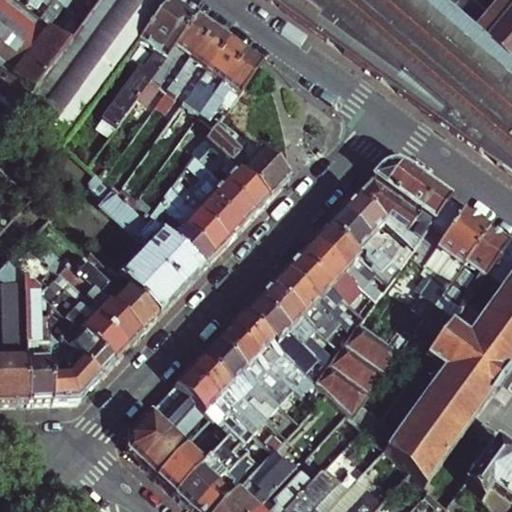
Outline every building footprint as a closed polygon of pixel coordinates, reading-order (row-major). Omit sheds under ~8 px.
[(123,66),(170,3),(166,0),(104,0),(98,8),(84,26),(76,37),(74,40),(64,53),(29,100),(21,112),(62,150),(123,66)] [(67,0),(55,0),(53,3),(61,9),(67,0)] [(79,0),(67,0),(61,9),(69,15),(79,0)] [(98,8),(104,0),(79,0),(69,15),(76,20),(90,2),(98,8)] [(511,0),(505,0),(473,33),(437,5),(441,0),(267,0),(511,177),(511,0)] [(29,100),(64,53),(50,42),(34,29),(19,17),(0,2),(0,76),(7,82),(29,100)] [(90,2),(76,20),(80,23),(84,26),(98,8),(90,2)] [(196,22),(170,3),(123,66),(136,76),(100,125),(102,127),(114,136),(137,104),(142,96),(196,22)] [(50,42),(59,29),(43,17),(34,29),(50,42)] [(212,33),(196,22),(142,96),(152,103),(173,74),(179,78),(212,33)] [(76,37),(84,26),(80,23),(72,34),(76,37)] [(64,53),(74,40),(59,29),(50,42),(64,53)] [(188,84),(195,90),(228,45),(212,33),(179,78),(154,112),(163,119),(188,84)] [(228,45),(195,90),(181,110),(190,117),(205,96),(212,101),(244,57),(228,45)] [(261,68),(244,57),(212,101),(197,122),(206,129),(221,109),(228,113),(261,68)] [(29,100),(7,82),(0,91),(0,102),(18,117),(21,112),(29,100)] [(146,111),(152,103),(142,96),(137,104),(146,111)] [(268,206),(289,183),(260,156),(256,153),(219,125),(204,145),(222,163),(235,175),(268,206)] [(114,136),(102,127),(96,136),(108,144),(114,136)] [(221,189),(254,220),(268,206),(235,175),(222,163),(216,170),(204,159),(197,166),(221,189)] [(214,197),(208,203),(241,234),(254,220),(221,189),(197,166),(193,162),(186,171),(214,197)] [(380,174),(371,183),(432,228),(449,205),(405,173),(402,172),(396,170),(392,170),(386,171),(380,174)] [(355,201),(384,229),(406,251),(411,256),(431,230),(432,228),(371,183),(355,201)] [(181,232),(213,263),(227,248),(178,202),(169,194),(163,203),(187,226),(181,232)] [(178,202),(227,248),(241,234),(208,203),(202,210),(185,194),(178,202)] [(157,322),(200,277),(146,227),(131,213),(113,197),(108,202),(118,212),(109,221),(145,254),(117,284),(157,322)] [(384,229),(355,201),(340,216),(399,274),(411,256),(406,251),(401,255),(386,241),(383,240),(380,241),(376,237),(384,229)] [(488,234),(449,205),(432,228),(431,230),(445,240),(421,272),(432,280),(418,300),(433,310),(441,299),(488,234)] [(200,277),(213,263),(181,232),(174,239),(158,223),(164,216),(158,210),(146,227),(200,277)] [(340,216),(325,232),(354,260),(362,252),(366,257),(365,260),(366,263),(380,277),(376,282),(386,291),(399,274),(340,216)] [(311,246),(360,294),(374,308),(380,299),(351,271),(358,264),(354,260),(325,232),(311,246)] [(486,280),(509,249),(488,234),(441,299),(461,314),(463,311),(486,280)] [(298,261),(330,293),(336,286),(353,302),(360,294),(311,246),(298,261)] [(511,251),(509,249),(486,280),(504,293),(481,324),(463,311),(461,314),(425,364),(443,377),(384,456),(393,465),(422,493),(511,369),(511,251)] [(127,354),(140,340),(76,279),(50,254),(43,260),(51,268),(50,269),(55,274),(86,304),(80,310),(92,321),(127,354)] [(298,261),(284,275),(332,323),(339,316),(329,306),(323,300),(330,293),(298,261)] [(157,322),(117,284),(114,281),(106,288),(86,268),(76,279),(140,340),(157,322)] [(7,269),(0,275),(0,288),(1,289),(2,350),(25,350),(23,303),(23,285),(7,269)] [(53,284),(80,310),(86,304),(55,274),(47,282),(51,286),(53,284)] [(332,323),(284,275),(270,290),(302,322),(309,315),(325,331),(332,323)] [(270,290),(256,304),(305,352),(321,368),(328,361),(309,342),(316,335),(302,322),(270,290)] [(113,369),(127,354),(92,321),(85,328),(73,317),(75,316),(48,291),(39,299),(81,339),(113,369)] [(336,299),(330,293),(323,300),(329,306),(336,299)] [(37,303),(23,303),(25,350),(25,361),(27,408),(51,407),(50,380),(50,364),(37,364),(36,347),(39,346),(37,303)] [(305,352),(256,304),(242,319),(275,351),(281,344),(297,360),(305,352)] [(49,337),(98,384),(113,369),(81,339),(75,345),(48,319),(49,337)] [(242,319),(228,334),(275,378),(279,374),(297,391),(306,382),(291,367),(275,351),(242,319)] [(314,389),(350,424),(410,341),(403,335),(399,340),(395,337),(386,350),(358,330),(338,357),(314,389)] [(228,334),(214,349),(261,393),(265,388),(283,406),(293,395),(275,378),(228,334)] [(64,380),(50,380),(51,407),(77,407),(98,384),(49,337),(49,346),(50,360),(67,376),(64,380)] [(291,367),(297,360),(281,344),(275,351),(291,367)] [(49,346),(39,346),(36,347),(37,364),(50,364),(50,360),(49,346)] [(214,349),(201,363),(247,407),(251,402),(259,410),(264,405),(274,415),(279,410),(261,393),(214,349)] [(25,350),(2,350),(0,350),(0,362),(25,361),(25,350)] [(0,362),(0,409),(27,408),(25,361),(0,362)] [(187,378),(233,422),(238,417),(257,435),(266,425),(247,407),(201,363),(187,378)] [(252,440),(233,422),(187,378),(173,392),(193,411),(203,420),(209,426),(216,433),(220,436),(224,432),(243,450),(252,440)] [(128,456),(140,467),(193,411),(173,392),(168,397),(177,406),(158,426),(149,417),(127,440),(128,456)] [(193,411),(140,467),(156,482),(186,450),(180,444),(203,420),(193,411)] [(193,457),(186,450),(156,482),(175,500),(228,444),(220,436),(216,433),(193,457)] [(465,486),(480,504),(489,491),(509,506),(511,502),(511,453),(497,442),(465,486)] [(187,511),(195,511),(222,484),(228,477),(221,470),(234,457),(241,464),(245,459),(228,444),(175,500),(187,511)] [(384,456),(356,486),(365,495),(393,465),(384,456)] [(248,484),(221,511),(258,511),(268,502),(307,461),(303,457),(290,470),(285,464),(257,492),(248,484)] [(222,484),(195,511),(221,511),(248,484),(259,473),(251,466),(229,490),(222,484)] [(291,511),(312,490),(300,480),(274,507),(268,502),(258,511),(291,511)] [(377,511),(385,505),(378,498),(374,503),(365,495),(356,486),(333,511),(331,511),(377,511)] [(331,511),(333,511),(322,500),(310,511),(331,511)] [(444,511),(460,511),(462,511),(452,502),(444,511)]
